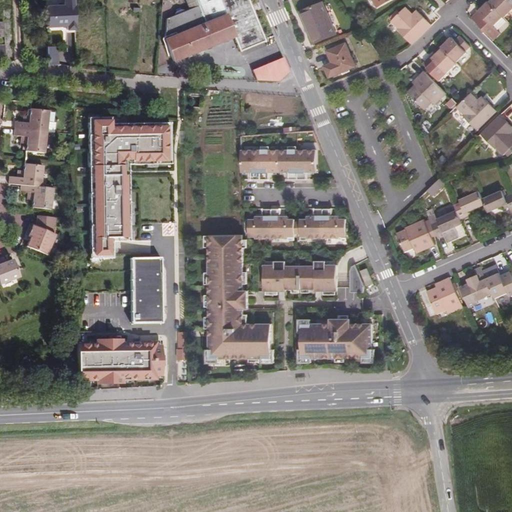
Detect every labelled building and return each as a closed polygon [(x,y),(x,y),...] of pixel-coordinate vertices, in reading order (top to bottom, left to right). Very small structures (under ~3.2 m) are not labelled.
[(62,0),(63,9),(44,10),(44,30),(65,29),(65,33),(74,33),(72,0),(62,0)] [(266,41),(250,0),(196,0),(198,6),(190,8),(182,11),(181,9),(175,10),(175,12),(164,16),(162,41),(167,51),(170,50),(172,57),(235,36),(241,49),(266,41)] [(187,0),(190,8),(198,6),(196,0),(187,0)] [(372,0),(379,10),(396,0),(372,0)] [(511,0),(494,0),(490,4),(504,18),(505,19),(511,12),(511,0)] [(311,43),(334,34),(321,2),(302,10),(311,35),(308,36),(311,43)] [(490,4),(489,3),(479,12),(482,16),(478,20),(487,31),(492,26),(493,27),(504,18),(490,4)] [(418,40),(432,26),(421,15),(417,20),(414,16),(405,9),(399,14),(396,12),(388,18),(398,29),(397,30),(412,45),(418,40)] [(45,36),(45,60),(56,61),(55,36),(45,36)] [(452,38),(441,48),(443,49),(456,62),(467,53),(465,51),(470,47),(460,37),(455,40),(452,38)] [(326,79),(354,69),(344,45),(325,52),(329,65),(322,68),(326,79)] [(456,62),(443,49),(436,55),(433,58),(435,61),(427,68),(439,81),(457,64),(456,62)] [(423,63),(427,68),(435,61),(433,58),(436,55),(434,53),(423,63)] [(279,82),(290,71),(285,58),(252,70),(257,81),(279,82)] [(421,79),(415,85),(407,93),(423,110),(431,102),(434,105),(446,94),(424,71),(418,76),(421,79)] [(412,82),(415,85),(421,79),(418,76),(412,82)] [(461,103),(456,109),(464,117),(463,118),(478,132),(497,114),(486,102),(482,106),(479,103),(471,94),(461,103)] [(21,143),(26,144),(26,148),(25,151),(43,152),(45,133),(52,133),(53,127),(55,128),(56,124),(53,120),(50,120),(50,123),(46,122),(48,111),(45,110),(39,110),(29,109),(29,115),(23,115),(23,123),(15,122),(14,129),(14,136),(20,136),(20,143),(21,143)] [(87,122),(89,259),(112,258),(112,242),(128,241),(128,182),(120,182),(120,161),(169,161),(168,123),(125,123),(125,126),(111,126),(111,117),(91,117),(92,122),(87,122)] [(511,129),(501,118),(482,137),(496,152),(497,151),(505,159),(507,156),(511,159),(511,157),(511,136),(509,133),(511,130),(511,129)] [(261,150),(241,151),(242,172),(253,172),(253,180),(261,180),(261,150)] [(279,150),(261,150),(261,180),(271,180),(271,172),(280,172),(279,150)] [(298,150),(279,150),(280,172),(291,172),(291,180),(298,180),(298,150)] [(317,150),(298,150),(298,180),(309,180),(309,172),(317,172),(317,150)] [(23,171),(17,171),(16,176),(9,176),(8,184),(21,185),(20,191),(27,192),(27,198),(33,199),(32,206),(50,208),(52,188),(39,187),(41,167),(23,165),(23,171)] [(440,178),(427,189),(432,195),(445,184),(440,178)] [(456,205),(457,210),(461,218),(468,215),(467,212),(471,210),(486,204),(484,199),(481,192),(462,199),(462,202),(456,205)] [(486,204),(489,212),(505,206),(508,204),(510,209),(511,212),(511,211),(511,195),(506,197),(504,192),(484,199),(486,204)] [(452,206),(429,216),(431,221),(434,227),(438,237),(438,238),(446,235),(445,231),(448,230),(464,224),(461,218),(457,210),(453,211),(452,206)] [(307,219),(301,219),(301,236),(307,236),(307,238),(324,238),(324,208),(314,208),(314,216),(314,218),(307,218),(307,219)] [(333,208),(324,208),(324,238),(341,238),(341,236),(347,236),(347,219),(341,219),(341,218),(333,218),(333,216),(333,208)] [(256,219),(249,219),(249,236),(256,236),(256,238),(273,238),(273,209),(263,209),(263,216),(263,218),(256,218),(256,219)] [(273,209),(273,238),(289,238),(289,236),(295,236),(295,219),(289,219),(289,218),(282,218),(282,216),(282,209),(273,209)] [(51,224),(54,216),(35,214),(34,224),(29,224),(24,235),(30,237),(26,247),(46,254),(53,233),(45,229),(47,223),(51,224)] [(437,247),(433,238),(427,223),(425,220),(407,228),(408,230),(399,233),(407,251),(415,248),(419,247),(422,252),(437,247)] [(433,238),(438,237),(434,227),(432,228),(429,222),(427,223),(433,238)] [(243,235),(209,235),(211,349),(212,358),(222,358),(263,357),(274,357),(274,348),(273,323),(245,323),(245,309),(249,308),(249,299),(244,299),(244,297),(245,297),(243,235)] [(3,255),(0,256),(0,282),(18,275),(11,257),(5,259),(3,255)] [(159,257),(130,258),(131,324),(161,323),(159,257)] [(276,270),(265,270),(265,296),(280,296),(280,281),(286,281),(286,296),(317,295),(317,281),(323,281),(323,295),(338,295),(338,270),(327,270),(327,266),(316,266),(317,271),(286,271),(286,266),(276,267),(276,270)] [(370,270),(363,272),(368,286),(374,285),(370,270)] [(352,282),(360,281),(358,272),(351,273),(352,282)] [(493,293),(495,296),(507,291),(509,296),(511,294),(511,285),(507,273),(500,275),(499,273),(487,278),(487,279),(493,293)] [(477,300),(493,293),(487,279),(480,281),(478,275),(468,279),(477,300)] [(462,309),(451,282),(449,278),(443,280),(445,284),(438,287),(427,292),(437,315),(448,311),(449,314),(462,309)] [(333,322),(303,322),(304,348),(304,356),(314,356),(364,355),(374,355),(374,346),(374,321),(352,321),(342,321),(342,317),(335,317),(336,322),(333,322)] [(177,331),(176,359),(187,360),(189,331),(177,331)] [(151,348),(151,343),(119,343),(119,339),(94,339),(94,343),(73,343),(74,379),(94,379),(94,383),(120,383),(120,380),(154,379),(154,375),(157,375),(157,348),(151,348)] [(376,346),(374,346),(374,355),(364,355),(364,360),(376,359),(376,346)] [(274,357),(263,357),(263,362),(275,361),(275,348),(274,348),(274,357)] [(304,356),(304,348),(303,348),(303,361),(314,360),(314,356),(304,356)] [(212,358),(211,349),(210,349),(210,362),(222,362),(222,358),(212,358)]
